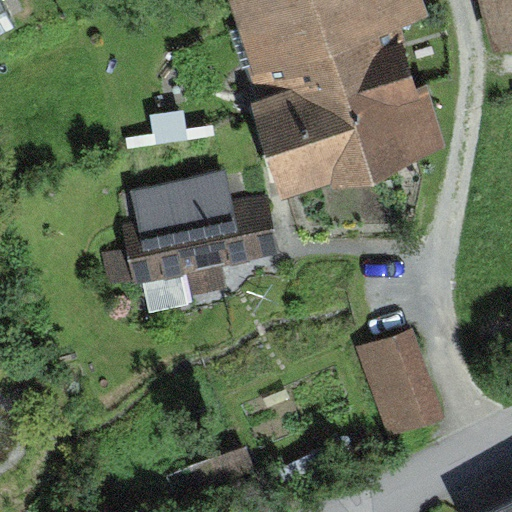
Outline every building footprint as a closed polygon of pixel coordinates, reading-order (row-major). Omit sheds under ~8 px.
[(422,12),(417,0),(230,0),(263,99),(253,103),(283,193),(427,146),(402,72),(392,75),(376,27),(422,12)] [(511,39),(511,0),(488,0),(500,43),(511,39)] [(230,165),(146,186),(170,277),(281,248),(268,200),(241,207),(230,165)] [(411,336),(364,352),(391,430),(437,414),(411,336)] [(511,511),(511,503),(493,511),(511,511)]
